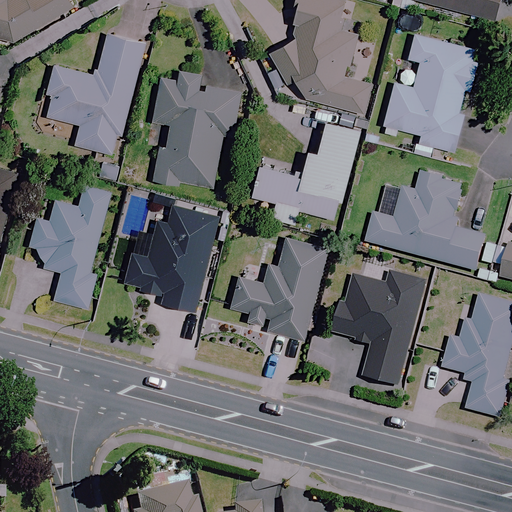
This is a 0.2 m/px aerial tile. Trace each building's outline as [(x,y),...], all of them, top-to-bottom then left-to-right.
[(0,0),(0,40),(12,43),(72,8),(66,0),(0,0)] [(290,40),(267,50),(286,85),(294,81),(305,101),(363,115),(368,81),(352,79),(356,31),(342,28),(344,0),(297,0),(294,30),(287,33),(290,40)] [(416,0),(493,20),(498,0),(416,0)] [(471,62),(474,50),(414,34),(407,58),(420,61),(413,88),(394,83),(381,131),(395,135),(397,129),(420,135),(418,143),(453,152),(463,115),(457,113),(464,89),(469,91),(476,64),(471,62)] [(144,45),(106,36),(96,76),(54,66),(46,95),(53,96),(48,118),(80,125),(75,146),(111,155),(116,133),(121,134),(144,45)] [(179,71),(177,80),(160,77),(152,123),(168,126),(165,143),(159,142),(151,184),(178,189),(179,182),(216,189),(226,136),(232,138),(241,92),(200,85),(201,75),(179,71)] [(359,130),(326,122),(318,154),(307,152),(303,169),(261,159),(252,197),(275,202),(271,218),(295,224),(298,210),(336,220),(359,130)] [(0,243),(15,169),(0,166),(0,243)] [(460,217),(455,216),(464,185),(421,173),(416,192),(384,183),(375,215),(367,242),(476,272),(486,236),(457,228),(460,217)] [(49,220),(37,217),(30,244),(37,246),(45,263),(44,268),(62,273),(55,302),(88,310),(98,274),(91,272),(111,194),(83,187),(78,208),(53,202),(49,220)] [(124,285),(139,289),(138,292),(162,298),(160,304),(194,312),(219,217),(171,205),(167,222),(157,219),(147,258),(132,254),(124,285)] [(267,263),(265,271),(244,265),(231,309),(250,314),(247,322),(261,326),(263,320),(269,322),(267,332),(302,341),(328,249),(284,237),(276,265),(267,263)] [(511,244),(509,244),(500,277),(511,280),(511,244)] [(427,279),(392,269),(388,286),(348,274),(338,311),(332,333),(371,344),(362,376),(398,385),(427,279)] [(511,346),(511,303),(479,295),(472,322),(466,320),(460,340),(452,338),(444,369),(465,374),(464,381),(473,384),(466,409),(500,419),(510,382),(503,380),(511,346)] [(127,498),(129,511),(195,511),(190,484),(127,498)]
